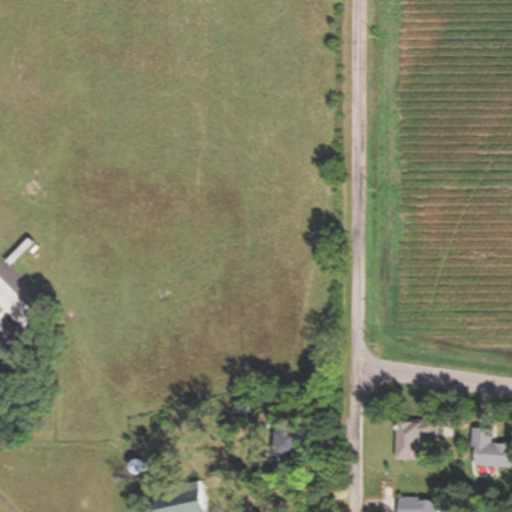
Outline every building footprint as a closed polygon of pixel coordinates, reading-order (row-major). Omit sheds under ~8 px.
[(253,402),(253,414),(239,414),(239,402),(253,402)] [(441,422),(440,438),(427,438),(427,440),(426,440),(425,461),(401,461),(402,423),(415,424),(416,421),(441,422)] [(497,430),(496,443),(511,443),(511,468),(479,466),(481,448),(476,448),(477,429),(497,430)] [(309,433),(309,457),(282,456),(282,463),(273,465),(271,456),(281,454),(281,433),(309,433)] [(266,447),(263,465),(253,464),(255,446),(266,447)] [(144,460),(145,461),(146,461),(147,462),(148,463),(149,464),(149,465),(150,467),(150,468),(149,470),(149,471),(148,472),(147,473),(146,474),(145,475),(143,475),(142,475),(140,475),(139,474),(138,474),(136,473),(136,472),(135,471),(135,470),(134,468),(134,467),(135,465),(135,464),(136,463),(137,462),(138,461),(139,460),(141,460),(142,460),(144,460)] [(208,511),(162,511),(160,499),(170,497),(169,489),(202,482),(208,511)] [(293,485),(293,496),(280,496),(280,485),(293,485)] [(422,498),(422,501),(442,501),(442,511),(402,511),(402,498),(422,498)]
